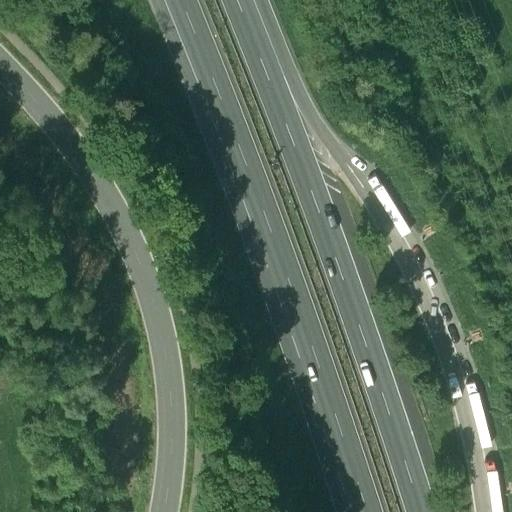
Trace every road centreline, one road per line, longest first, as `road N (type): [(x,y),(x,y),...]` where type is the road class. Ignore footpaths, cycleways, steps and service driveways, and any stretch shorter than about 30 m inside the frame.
road 1 (motorway): [(177,0),(260,205),(362,511)]
road 2 (motorway): [(418,511),(250,40)]
road 3 (secondary): [(162,511),(171,465),(167,364),(146,279),(106,200),(0,70)]
road 4 (motorway): [(346,164),(250,40)]
